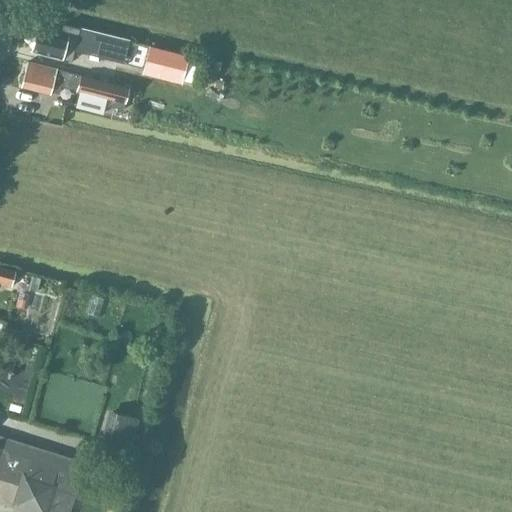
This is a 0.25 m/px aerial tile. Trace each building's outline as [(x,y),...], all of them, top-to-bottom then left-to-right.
[(75,51),(124,63),(130,40),(81,28),(63,24),(61,34),(38,29),(32,52),(72,62),(75,51)] [(165,51),(150,47),(144,70),(160,74),(165,51)] [(21,75),(19,81),(22,84),(21,87),(50,94),(50,92),(59,94),(61,87),(77,91),(109,99),(107,105),(125,110),(130,88),(27,62),(24,74),(21,75)] [(0,283),(12,286),(16,272),(0,267),(0,283)] [(139,418),(109,410),(96,458),(126,466),(139,418)] [(0,479),(26,488),(20,505),(42,511),(69,511),(85,463),(0,434),(0,479)]
